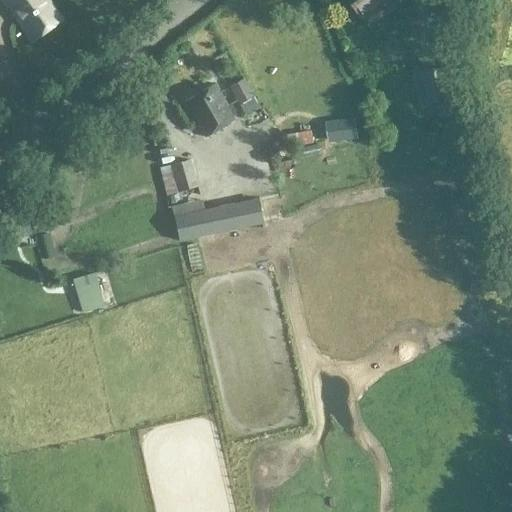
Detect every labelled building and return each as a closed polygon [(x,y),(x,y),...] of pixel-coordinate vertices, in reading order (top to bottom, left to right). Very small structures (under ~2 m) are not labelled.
[(3,0),(32,40),(60,20),(45,0),(3,0)] [(349,0),(362,18),(387,0),(397,0),(401,6),(409,0),(349,0)] [(447,67),(426,71),(420,73),(427,105),(437,103),(441,119),(465,113),(461,96),(453,98),(447,67)] [(239,106),(254,97),(244,79),(229,88),(239,106)] [(228,106),(214,85),(185,103),(206,138),(234,120),(230,114),(235,111),(231,104),(228,106)] [(357,137),(355,121),(326,125),(328,141),(357,137)] [(179,192),(198,187),(191,160),(172,165),(179,192)] [(263,224),(258,204),(175,222),(179,242),(263,224)] [(28,216),(16,218),(19,238),(31,236),(28,216)] [(94,273),(72,280),(82,314),(105,307),(94,273)]
